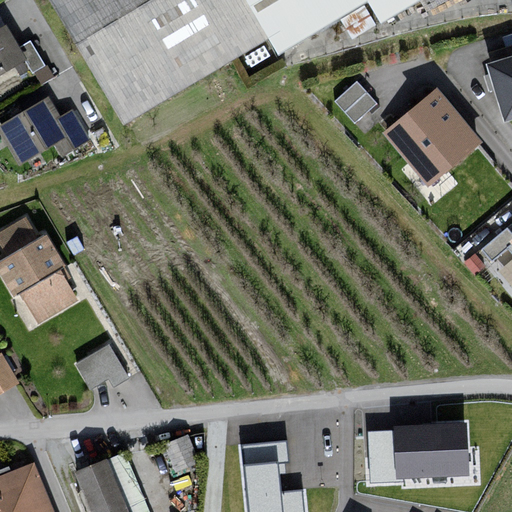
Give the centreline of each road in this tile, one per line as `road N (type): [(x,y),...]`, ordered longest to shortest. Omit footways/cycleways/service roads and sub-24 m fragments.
road 1 (residential): [(32,436),(511,383)]
road 2 (residential): [(511,158),(431,63)]
